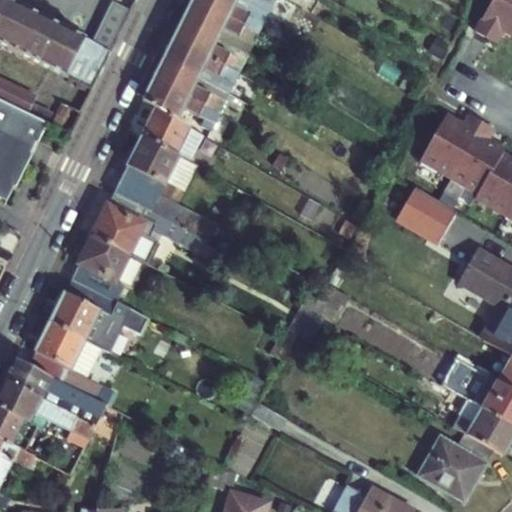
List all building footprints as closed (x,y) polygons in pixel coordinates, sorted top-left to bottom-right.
[(0,0),(0,45),(93,92),(112,53),(92,43),(5,0),(0,0)] [(239,0),(194,0),(193,2),(259,34),(269,15),(239,0)] [(239,0),(269,15),(276,0),(239,0)] [(316,0),(293,0),(292,2),(311,12),(317,1),(316,0)] [(511,0),(493,0),(475,32),(496,44),(504,32),(511,36),(511,0)] [(112,2),(92,43),(112,53),(132,12),(112,2)] [(193,2),(183,22),(249,54),(259,34),(193,2)] [(183,22),(173,42),(239,75),(249,54),(183,22)] [(173,42),(163,62),(229,94),(239,75),(173,42)] [(163,62),(154,82),(220,115),(229,94),(163,62)] [(0,79),(0,101),(28,115),(34,103),(36,98),(0,79)] [(154,82),(144,102),(157,110),(179,122),(184,111),(205,122),(203,127),(212,131),(220,115),(154,82)] [(38,144),(48,125),(28,115),(0,101),(0,198),(6,202),(13,188),(16,189),(32,155),(30,154),(36,143),(38,144)] [(54,113),(34,103),(28,115),(48,125),(54,113)] [(65,106),(54,128),(71,136),(82,114),(65,106)] [(157,110),(142,138),(179,157),(190,163),(205,137),(179,122),(157,110)] [(511,159),(502,154),(505,150),(489,141),(494,130),(469,115),(463,126),(446,116),(421,160),(479,194),(476,198),(511,218),(511,159)] [(142,138),(114,195),(168,222),(208,243),(217,228),(159,198),(166,184),(184,193),(198,167),(190,163),(179,157),(142,138)] [(456,213),(415,189),(397,221),(438,245),(456,213)] [(201,257),(208,243),(168,222),(114,195),(93,238),(129,256),(147,265),(158,242),(150,238),(153,232),(161,236),(201,257)] [(158,242),(161,236),(153,232),(150,238),(158,242)] [(129,256),(93,238),(71,281),(116,303),(123,289),(114,284),(129,256)] [(511,271),(477,251),(458,284),(498,307),(479,338),(511,357),(511,271)] [(298,276),(278,266),(272,277),(292,287),(298,276)] [(71,281),(50,324),(101,349),(104,351),(109,353),(129,310),(116,303),(71,281)] [(326,285),(317,301),(312,311),(311,311),(325,319),(334,324),(349,298),(326,285)] [(317,301),(308,296),(285,338),(293,343),(296,337),(311,311),(312,311),(317,301)] [(311,311),(296,337),(310,345),(325,319),(311,311)] [(50,324),(29,367),(96,400),(102,388),(86,380),(101,349),(50,324)] [(281,363),(293,343),(285,338),(280,336),(269,356),(281,363)] [(323,356),(304,345),(298,355),(317,366),(323,356)] [(511,357),(497,384),(511,392),(511,357)] [(29,367),(15,360),(4,382),(95,427),(106,406),(96,400),(29,367)] [(488,379),(473,405),(511,427),(511,392),(497,384),(488,379)] [(4,382),(0,391),(0,410),(30,425),(35,414),(71,432),(67,440),(84,449),(95,427),(4,382)] [(102,388),(96,400),(106,406),(112,408),(118,395),(102,388)] [(453,429),(464,435),(494,452),(503,457),(511,441),(511,427),(473,405),(468,402),(453,429)] [(286,420),(258,404),(251,416),(279,432),(286,420)] [(0,410),(0,440),(26,453),(38,429),(30,425),(0,410)] [(494,452),(464,435),(456,447),(440,439),(418,477),(465,504),(494,452)] [(0,440),(0,487),(13,462),(30,470),(35,458),(26,453),(0,440)] [(238,476),(214,464),(207,486),(232,492),(238,476)] [(367,497),(347,487),(333,511),(413,511),(371,489),(367,497)] [(266,511),(269,504),(231,493),(226,511),(266,511)]
